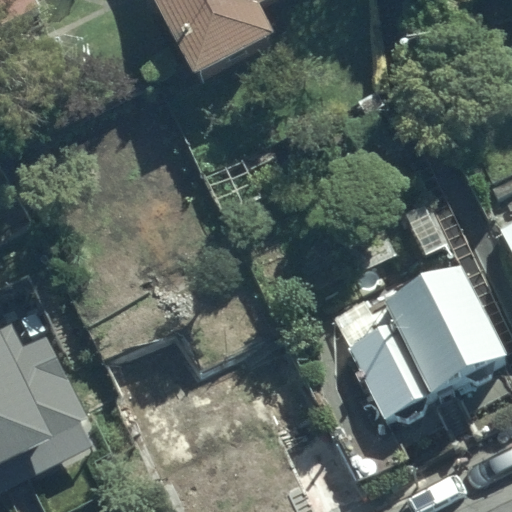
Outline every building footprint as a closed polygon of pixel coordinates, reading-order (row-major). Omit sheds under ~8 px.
[(157,0),(199,78),(282,35),(266,5),(275,0),(157,0)] [(511,221),(502,226),(511,246),(511,221)] [(382,224),(346,248),(352,258),(343,265),(362,294),(387,277),(380,267),(401,253),(382,224)] [(511,358),(511,353),(464,264),(462,260),(385,301),(397,323),(348,349),(388,424),(511,358)] [(0,500),(100,453),(88,427),(96,423),(52,333),(28,345),(13,315),(0,321),(0,500)] [(171,332),(109,360),(182,511),(249,511),(240,493),(286,470),(266,428),(271,426),(233,348),(189,369),(171,332)] [(324,408),(277,431),(316,511),(329,511),(366,494),(324,408)]
